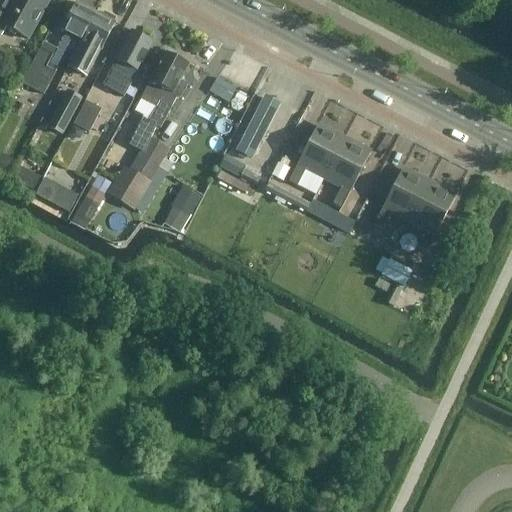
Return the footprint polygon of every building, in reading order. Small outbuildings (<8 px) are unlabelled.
[(0,0),(0,36),(5,28),(29,41),(50,0),(11,0),(9,5),(0,0)] [(81,41),(96,14),(76,4),(62,31),(64,32),(56,47),(57,47),(56,50),(44,43),(22,85),(44,96),(75,37),(81,41)] [(96,14),(81,41),(83,42),(69,68),(86,77),(100,51),(101,52),(115,24),(114,24),(116,20),(104,14),(102,18),(96,14)] [(104,87),(118,95),(124,98),(126,95),(134,99),(138,93),(130,88),(153,44),(131,32),(116,62),(117,62),(104,87)] [(129,146),(143,153),(157,127),(161,130),(177,98),(180,100),(187,86),(180,82),(189,65),(179,60),(180,57),(170,52),(168,55),(166,53),(150,83),(164,90),(149,121),(144,118),(129,146)] [(76,113),(84,98),(74,93),(66,107),(65,110),(75,116),(76,113)] [(280,101),(264,93),(234,151),(250,159),(280,101)] [(100,111),(86,104),(85,103),(73,125),(89,133),(100,111)] [(306,170),(324,179),(343,141),(317,127),(288,183),(297,188),(306,170)] [(343,141),(324,179),(341,188),(332,206),(341,210),(370,155),(343,141)] [(245,168),(226,158),(221,169),(240,179),(245,168)] [(280,162),(272,179),(286,185),(293,168),(280,162)] [(107,195),(112,199),(134,212),(151,184),(123,168),(107,195)] [(391,214),(409,223),(428,185),(402,171),(373,227),(382,231),(391,214)] [(250,184),(267,189),(270,179),(254,173),(250,184)] [(428,185),(409,223),(426,232),(417,250),(426,254),(455,198),(428,185)] [(411,272),(395,264),(390,261),(381,277),(403,288),(411,272)]
